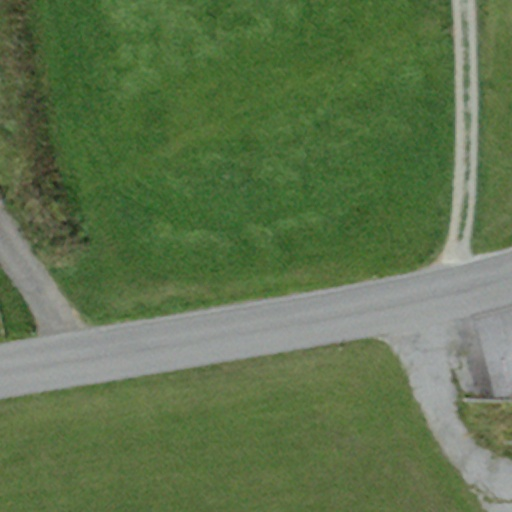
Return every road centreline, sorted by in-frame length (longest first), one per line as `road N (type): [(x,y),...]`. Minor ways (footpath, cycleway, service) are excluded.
road 1 (tertiary): [(0,371),(453,295),(511,278)]
road 2 (track): [(453,295),(471,129),(464,0)]
